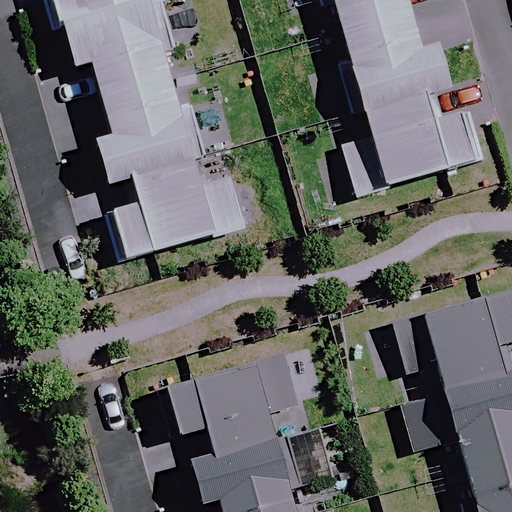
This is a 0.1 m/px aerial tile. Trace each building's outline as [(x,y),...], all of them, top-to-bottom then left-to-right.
[(188,80),(205,75),(182,0),(30,0),(44,46),(50,44),(60,78),(85,71),(105,137),(79,144),(100,212),(88,215),(110,289),(257,244),(231,158),(213,163),(188,80)] [(321,0),(358,139),(332,146),(350,212),(481,177),(445,42),(421,48),(407,0),(321,0)] [(442,396),(509,376),(501,351),(511,348),(511,291),(390,328),(406,380),(435,372),(442,396)] [(216,462),(277,446),(270,422),(300,414),(286,364),(168,396),(180,441),(208,433),(216,462)] [(465,473),(511,459),(511,374),(509,376),(442,396),(465,473)] [(222,511),(294,511),(277,446),(216,462),(194,468),(206,511),(221,507),(222,511)] [(511,511),(511,459),(465,473),(476,511),(511,511)]
